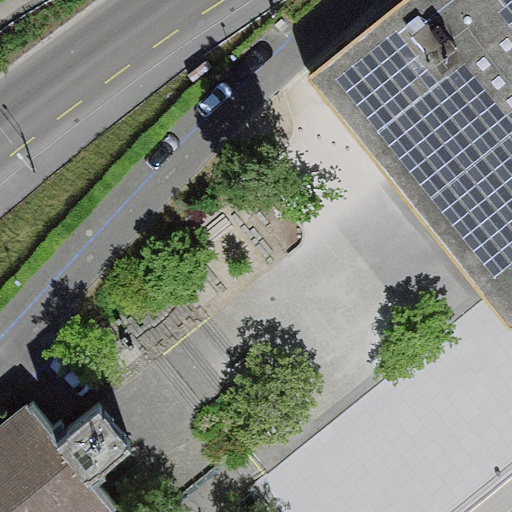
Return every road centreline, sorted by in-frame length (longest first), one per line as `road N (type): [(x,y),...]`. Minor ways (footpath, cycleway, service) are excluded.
road 1 (residential): [(0,365),(211,135),(351,0)]
road 2 (secondary): [(0,120),(168,0)]
